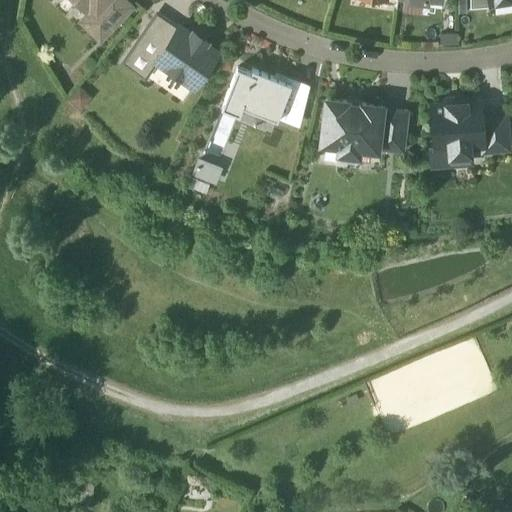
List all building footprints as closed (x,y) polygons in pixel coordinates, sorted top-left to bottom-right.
[(89,0),(77,0),(89,11),(95,6),(89,0)] [(81,19),(99,37),(130,5),(124,0),(102,0),(96,6),(95,6),(89,11),(81,19)] [(135,45),(155,58),(177,27),(157,13),(135,45)] [(156,59),(193,85),(216,52),(178,25),(177,27),(155,58),(156,59)] [(145,75),(156,59),(155,58),(135,45),(124,61),(145,75)] [(300,105),(284,99),(291,83),(272,76),(252,67),(250,71),(237,66),(221,106),(238,113),(242,105),(276,119),(277,117),(278,115),(295,122),(300,105)] [(295,124),(299,126),(303,107),(309,84),(293,77),(275,70),(272,76),(291,83),(284,99),(300,105),(295,122),(278,115),(277,117),(295,124)] [(339,144),(338,150),(337,158),(356,161),(357,153),(358,146),(376,148),(376,146),(381,107),(382,105),(361,102),(361,104),(346,102),(346,100),(326,98),(321,141),(339,144)] [(449,146),(450,161),(470,160),(469,144),(482,143),(483,143),(480,115),(479,99),(463,100),(462,100),(461,102),(461,103),(450,103),(449,101),(447,102),(431,103),(435,144),(435,147),(449,146)] [(376,146),(402,149),(407,110),(381,107),(376,146)] [(482,143),(483,149),(508,147),(505,113),(480,115),(483,143),(482,143)] [(435,147),(435,144),(430,145),(431,164),(450,163),(450,161),(449,146),(435,147)] [(188,172),(213,180),(219,162),(194,154),(188,172)] [(195,174),(190,183),(206,191),(211,182),(195,174)]
